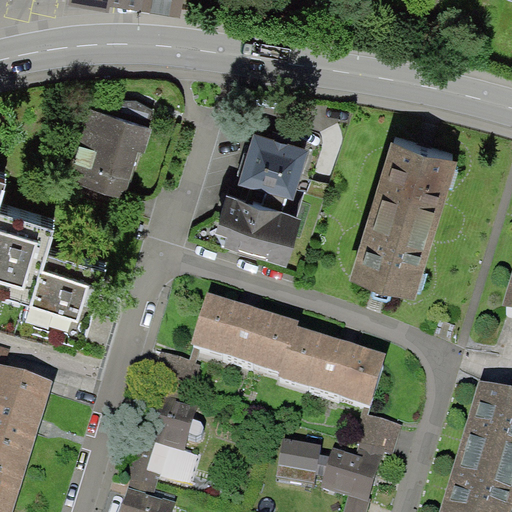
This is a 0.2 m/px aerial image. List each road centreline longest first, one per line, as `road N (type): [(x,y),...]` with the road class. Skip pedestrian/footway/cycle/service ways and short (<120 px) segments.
road 1 (residential): [(76,511),(130,323),(164,252),(362,320),(449,360),(404,511)]
road 2 (primary): [(0,64),(58,50),(188,48),(306,64),(511,111)]
